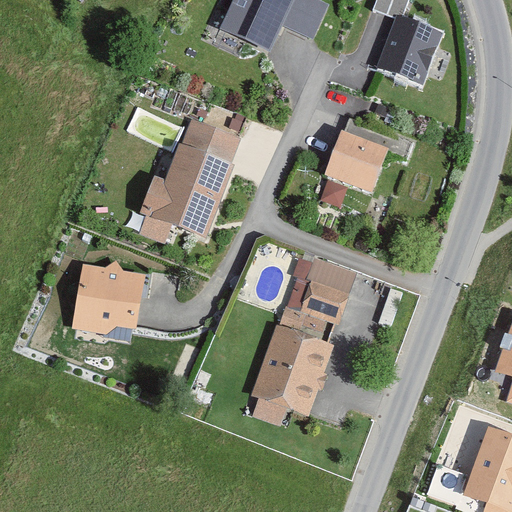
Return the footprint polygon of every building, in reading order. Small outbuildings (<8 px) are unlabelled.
[(335,7),(318,0),(239,0),(226,31),(277,53),(291,22),(322,36),(335,7)] [(452,31),(404,11),(382,65),(430,85),(452,31)] [(239,143),(190,126),(167,189),(157,186),(146,215),(156,218),(152,228),(209,249),(235,177),(228,174),(239,143)] [(391,159),(345,141),(328,185),(373,203),(391,159)] [(147,281),(84,273),(75,334),(139,343),(147,281)] [(347,296),(318,286),(307,318),(336,328),(347,296)] [(336,328),(307,318),(288,311),(255,402),(314,423),(339,354),(328,350),(336,328)] [(511,318),(492,373),(511,380),(511,318)] [(511,511),(511,437),(489,429),(462,500),(494,511),(511,511)]
